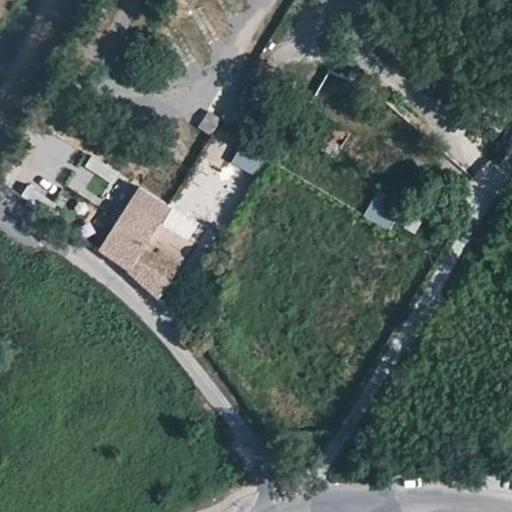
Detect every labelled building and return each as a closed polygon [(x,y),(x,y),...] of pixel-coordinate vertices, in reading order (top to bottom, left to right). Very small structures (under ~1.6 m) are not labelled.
[(235,92),(221,120),(245,133),(260,105),(235,92)] [(347,132),(326,119),(318,132),(339,145),(347,132)] [(230,163),(258,178),(274,151),(246,135),(230,163)] [(195,161),(178,210),(228,228),(246,179),(195,161)] [(111,232),(100,250),(128,271),(157,298),(175,269),(201,229),(138,190),(111,232)] [(363,215),(388,232),(404,208),(379,192),(363,215)]
